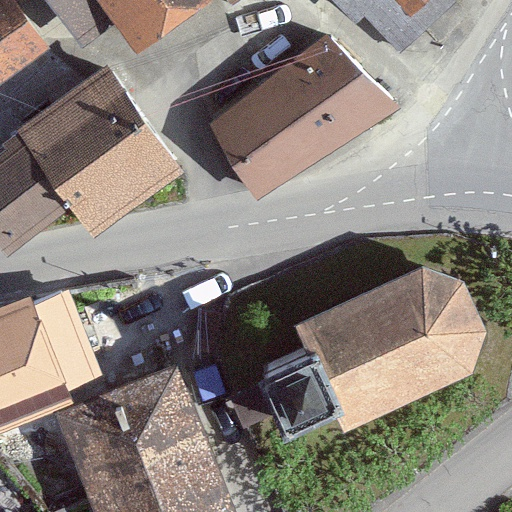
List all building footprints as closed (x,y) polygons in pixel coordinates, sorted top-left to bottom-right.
[(0,93),(65,49),(31,0),(7,0),(0,5),(0,93)] [(60,0),(91,44),(132,16),(156,50),(225,0),(347,0),(368,21),(387,6),(410,29),(445,0),(60,0)] [(269,195),(412,105),(358,19),(215,109),(269,195)] [(203,166),(123,57),(34,122),(113,232),(203,166)] [(0,169),(0,218),(22,247),(87,197),(41,138),(0,169)] [(442,262),(310,322),(321,346),(281,368),(305,426),(350,408),(360,429),(491,365),(507,324),(483,275),(442,262)] [(0,309),(0,420),(4,432),(90,400),(49,291),(0,309)] [(246,511),(194,369),(83,410),(120,511),(246,511)] [(0,461),(13,450),(0,435),(0,461)]
